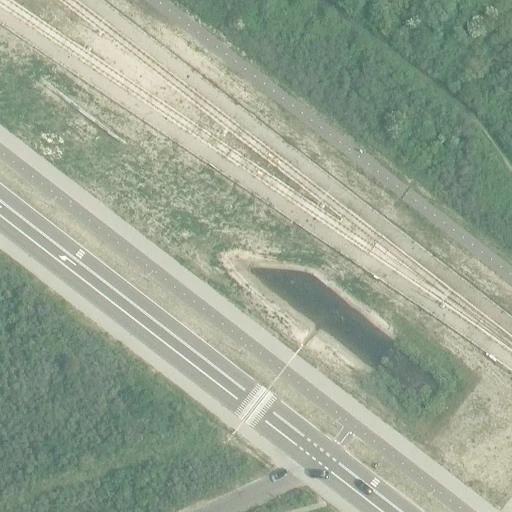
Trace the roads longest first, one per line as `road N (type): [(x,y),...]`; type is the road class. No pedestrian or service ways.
road 1 (unclassified): [(0,211),(326,458)]
road 2 (unknown): [(306,0),(511,155)]
